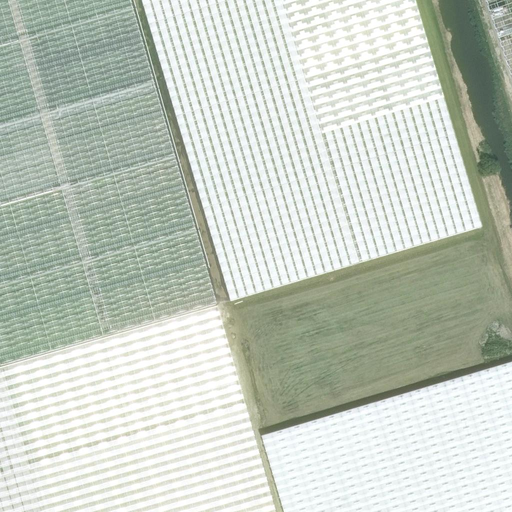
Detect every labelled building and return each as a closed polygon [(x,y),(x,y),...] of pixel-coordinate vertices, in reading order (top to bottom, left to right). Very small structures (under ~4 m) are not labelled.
[(0,0),(0,366),(216,305),(155,96),(151,85),(161,82),(137,0),(0,0)] [(140,0),(230,301),(481,227),(413,0),(140,0)] [(511,0),(487,0),(511,75),(511,0)] [(216,305),(0,366),(29,469),(245,408),(216,305)] [(511,511),(511,361),(217,448),(220,458),(236,511),(511,511)] [(0,366),(0,511),(41,511),(29,469),(0,366)] [(225,511),(199,424),(31,469),(43,511),(225,511)]
